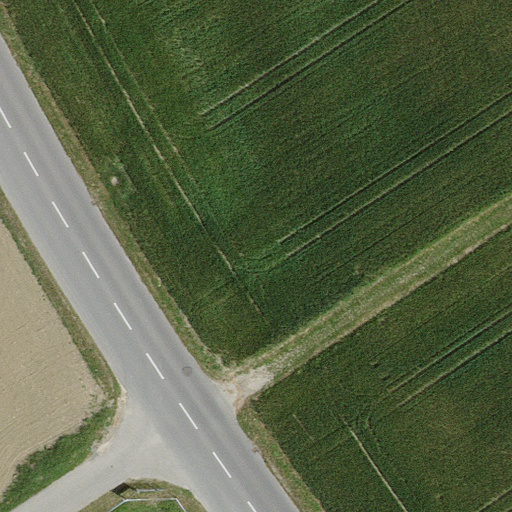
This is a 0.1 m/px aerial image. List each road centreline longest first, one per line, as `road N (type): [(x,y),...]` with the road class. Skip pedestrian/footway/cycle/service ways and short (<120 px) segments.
road 1 (track): [(511,207),(191,420)]
road 2 (secondary): [(191,420),(0,103)]
road 3 (unclassified): [(191,420),(43,511)]
